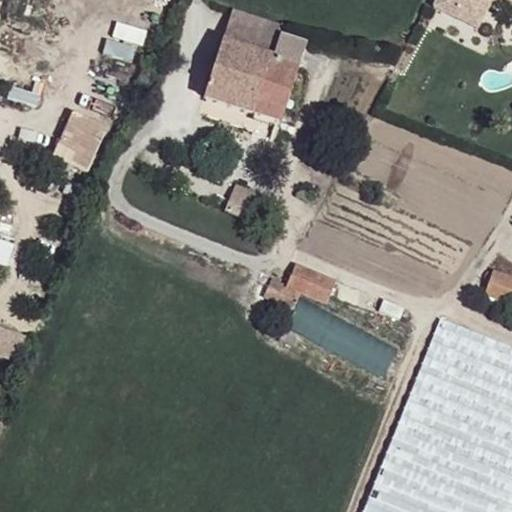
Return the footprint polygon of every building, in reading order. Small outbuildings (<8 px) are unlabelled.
[(511,0),(446,0),(443,6),(466,17),(469,12),(481,17),(491,0),(511,0)] [(503,0),(491,0),(481,17),(469,12),(466,17),(489,29),(503,0)] [(281,28),(227,13),(201,97),(283,123),(304,44),(278,37),(281,28)] [(54,160),(88,173),(106,123),(72,111),(54,160)] [(240,182),(224,204),(249,222),(265,200),(240,182)] [(339,283),(297,267),(292,289),(302,294),(330,303),(339,283)] [(511,279),(494,274),(486,297),(511,306),(511,279)] [(292,289),(271,280),(261,299),(296,311),(302,294),(292,289)] [(511,511),(511,345),(445,318),(366,511),(511,511)]
